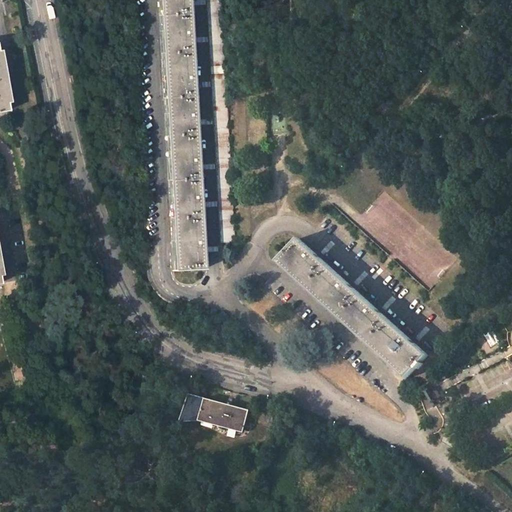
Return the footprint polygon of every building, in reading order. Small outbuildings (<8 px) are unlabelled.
[(206,270),(191,0),(160,0),(163,34),(165,79),(167,118),(170,162),(172,201),(174,245),(176,272),(206,270)] [(240,241),(226,0),(208,0),(222,242),(240,241)] [(121,216),(114,197),(103,201),(110,220),(121,216)] [(287,260),(415,377),(436,355),(417,339),(387,311),(351,278),(325,255),(307,238),(287,260)] [(239,405),(231,403),(230,406),(211,401),(193,396),(188,411),(207,416),(225,422),(224,426),(232,429),(234,425),(248,429),(253,413),(238,408),(239,405)]
